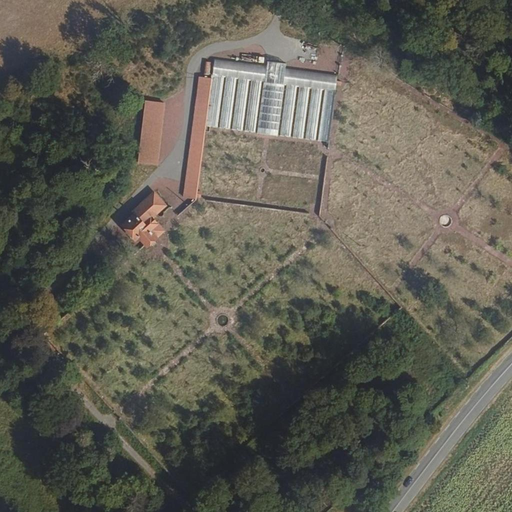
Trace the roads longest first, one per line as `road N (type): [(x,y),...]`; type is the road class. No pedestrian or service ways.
road 1 (track): [(0,311),(190,511)]
road 2 (primary): [(394,511),(511,363)]
